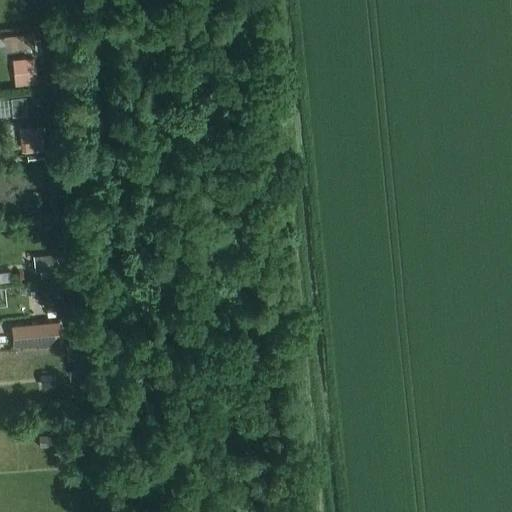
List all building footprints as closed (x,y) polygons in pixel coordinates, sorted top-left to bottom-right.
[(40,30),(12,32),(13,45),(41,44),(40,30)] [(14,86),(36,83),(34,58),(11,60),(14,86)] [(11,98),(12,116),(26,115),(25,97),(11,98)] [(22,151),(45,149),(43,127),(20,129),(22,151)] [(43,154),(27,155),(27,162),(43,161),(43,154)] [(53,254),(37,256),(38,271),(54,270),(53,254)] [(53,283),(42,289),(51,310),(63,304),(53,283)] [(11,325),(13,346),(61,341),(59,320),(11,325)] [(52,373),(40,374),(41,388),(53,387),(52,373)] [(56,435),(40,435),(40,447),(57,446),(56,435)]
